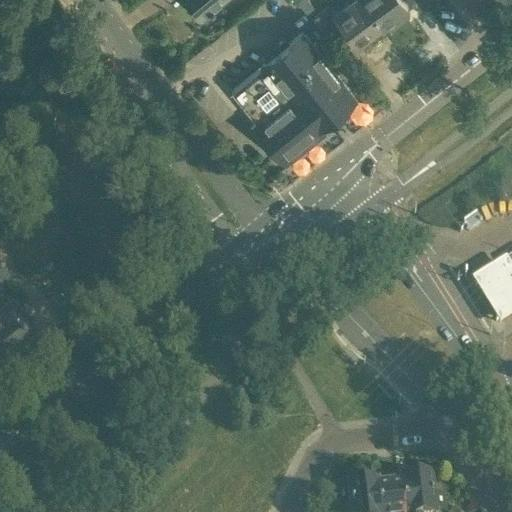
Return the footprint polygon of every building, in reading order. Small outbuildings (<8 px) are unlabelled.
[(186,0),(201,18),(224,0),(186,0)] [(313,7),(307,0),(297,0),(306,12),(313,7)] [(357,44),(381,26),(368,9),(362,14),(352,0),(348,0),(334,11),(330,5),(314,17),(331,39),(345,28),(357,44)] [(352,0),(362,14),(368,9),(381,26),(382,25),(385,30),(392,30),(408,19),(409,12),(406,8),(407,7),(402,0),(352,0)] [(353,96),(302,31),(288,43),(284,39),(267,53),(271,57),(261,64),(262,65),(231,91),(256,122),(254,123),(287,164),(317,139),(315,136),(321,131),(316,124),(353,96)] [(511,270),(511,269),(506,261),(477,279),(505,322),(511,317),(511,275),(510,272),(511,270)] [(0,373),(38,344),(13,312),(0,322),(0,373)] [(391,402),(395,398),(380,382),(376,386),(391,402)] [(401,484),(403,511),(445,511),(444,498),(433,499),(431,477),(401,482),(401,484)] [(378,511),(375,484),(348,487),(350,509),(340,510),(340,511),(378,511)] [(378,511),(403,511),(401,484),(378,486),(378,484),(375,484),(378,511)]
